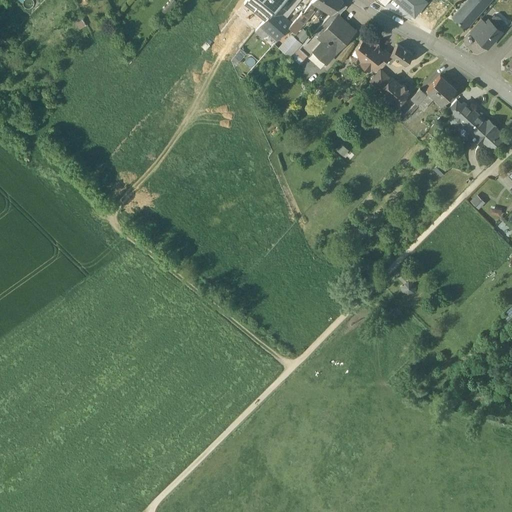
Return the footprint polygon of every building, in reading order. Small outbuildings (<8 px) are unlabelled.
[(252,0),(270,13),(281,0),(252,0)] [(281,0),(279,3),(275,7),(283,13),(286,10),(284,9),(285,8),(286,8),(293,0),(281,0)] [(312,0),(311,0),(303,11),(302,11),(301,12),(308,17),(314,10),(312,8),(316,3),(312,0)] [(332,0),(312,0),(316,3),(325,8),(332,0)] [(332,0),(325,8),(331,12),(341,1),(341,0),(332,0)] [(397,0),(414,14),(425,0),(424,0),(397,0)] [(465,1),(453,14),(458,19),(457,20),(459,21),(459,20),(465,25),(487,0),(468,0),(467,2),(465,1)] [(331,12),(315,29),(327,40),(316,52),(326,61),(354,30),(337,14),(345,5),(341,1),(331,12)] [(292,22),(285,15),(284,16),(282,14),(283,13),(275,7),(270,13),(259,25),(276,41),(288,27),(292,22)] [(308,17),(301,12),(296,18),(303,23),(308,17)] [(489,18),(486,22),(476,34),(475,33),(475,34),(487,45),(501,29),(500,29),(504,25),(504,20),(498,14),(493,15),(489,19),(489,18)] [(480,17),(470,28),(475,33),(476,34),(486,22),(480,17)] [(292,22),(288,27),(292,30),(295,33),(303,23),(296,18),(292,22)] [(299,48),(310,35),(302,28),(295,36),(291,32),(278,46),(291,57),(299,48)] [(310,35),(299,48),(307,55),(308,57),(314,51),(316,52),(327,40),(315,29),(310,35)] [(366,41),(363,39),(356,47),(360,51),(360,55),(363,57),(360,61),(369,68),(371,65),(374,67),(375,69),(389,53),(384,49),(382,49),(378,46),(377,42),(373,42),(370,40),(366,40),(366,41)] [(412,53),(397,42),(389,53),(391,54),(386,61),(389,63),(394,57),(405,64),(412,53)] [(299,48),(291,57),(299,64),(307,55),(299,48)] [(316,52),(314,51),(308,57),(320,68),(326,61),(316,52)] [(380,69),(370,80),(380,89),(390,78),(380,69)] [(439,74),(426,89),(441,103),(455,88),(439,74)] [(390,78),(380,89),(396,104),(407,91),(406,90),(406,87),(403,84),(400,84),(391,77),(390,78)] [(419,87),(410,97),(415,101),(417,103),(426,93),(419,87)] [(415,101),(410,97),(399,109),(403,113),(415,101)] [(456,98),(447,108),(452,114),(462,103),(456,98)] [(458,123),(460,121),(471,109),(463,102),(462,103),(452,114),(451,115),(451,117),(451,119),(452,121),(454,122),(456,123),(458,123)] [(471,109),(460,121),(473,133),(471,135),(473,136),(486,121),(472,108),(471,109)] [(486,121),(473,136),(480,143),(484,139),(495,127),(496,126),(488,118),(486,121)] [(506,137),(495,127),(484,139),(492,146),(497,141),(499,143),(506,137)] [(348,149),(342,143),(336,149),(343,155),(348,149)] [(471,201),(479,209),(485,202),(478,194),(471,201)] [(407,281),(403,285),(402,286),(401,286),(401,287),(401,289),(402,289),(403,290),(404,289),(407,293),(411,291),(412,290),(413,290),(413,287),(412,286),(413,285),(412,284),(412,282),(412,281),(408,278),(407,281)]
